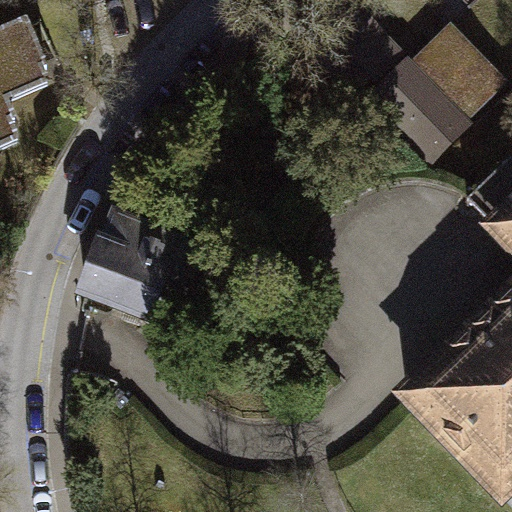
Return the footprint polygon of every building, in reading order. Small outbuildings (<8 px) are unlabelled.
[(342,0),(333,0),(313,20),(326,33),(373,80),(398,55),(342,0)] [(0,129),(16,123),(2,91),(47,72),(27,25),(0,36),(0,129)] [(452,25),(409,67),(466,127),(509,84),(452,25)] [(373,80),(326,33),(308,52),(354,99),(373,80)] [(466,127),(409,67),(373,101),(431,161),(466,127)] [(495,231),(511,215),(511,159),(467,203),(495,231)] [(511,297),(407,399),(502,496),(511,486),(511,215),(495,231),(511,248),(511,297)] [(202,252),(117,221),(106,252),(103,251),(87,293),(145,315),(146,311),(176,322),(202,252)]
